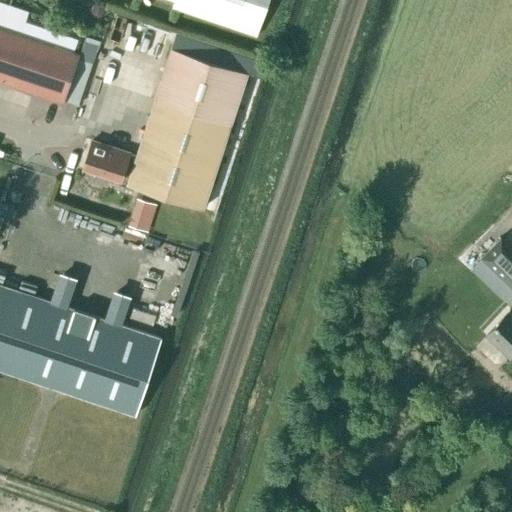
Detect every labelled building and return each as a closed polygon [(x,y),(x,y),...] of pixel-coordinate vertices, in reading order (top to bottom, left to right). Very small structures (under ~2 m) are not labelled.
[(255,36),(267,0),(171,0),(174,1),(172,8),(255,36)] [(0,82),(63,104),(79,55),(0,28),(0,82)] [(127,185),(203,210),(247,73),(171,48),(136,156),(129,154),(130,153),(91,141),(83,167),(121,180),(121,179),(128,181),(127,185)] [(511,249),(500,238),(481,258),(511,288),(511,249)] [(0,369),(135,415),(161,339),(0,285),(0,369)] [(511,355),(511,322),(505,315),(485,337),(508,359),(511,355)]
